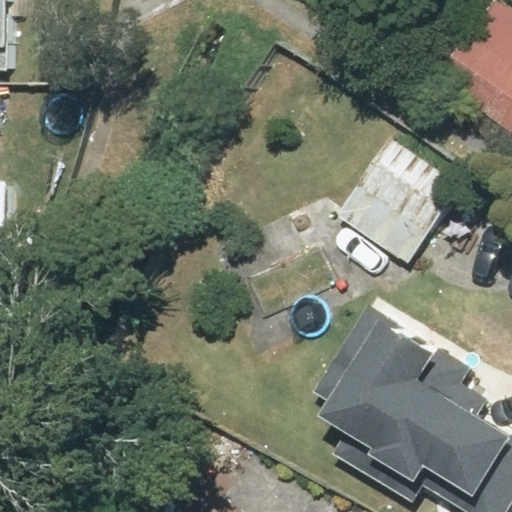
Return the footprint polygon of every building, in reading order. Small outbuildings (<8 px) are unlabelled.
[(0,0),(0,271),(24,272),(25,179),(0,179),(0,126),(6,127),(7,72),(28,72),(28,0),(0,0)] [(511,0),(502,0),(443,82),(511,131),(511,0)] [(405,136),(351,216),(421,263),(475,182),(405,136)] [(341,421),(329,438),(425,505),(433,494),(457,511),(500,511),(511,495),(511,439),(485,421),(494,408),(362,315),(305,396),(341,421)] [(273,511),(251,489),(227,511),(273,511)]
